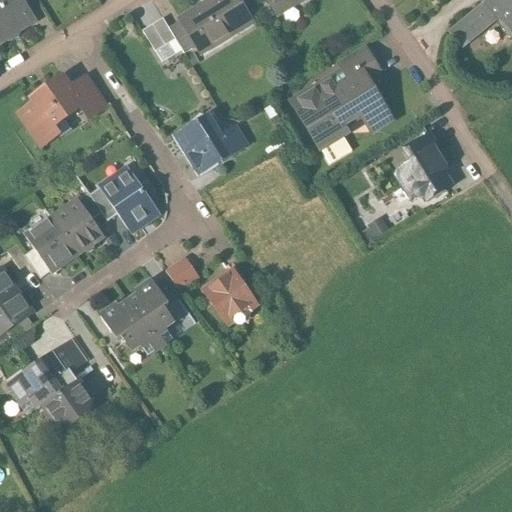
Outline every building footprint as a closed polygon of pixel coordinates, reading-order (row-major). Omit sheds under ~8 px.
[(18,0),(0,0),(0,48),(36,26),(20,3),(18,0)] [(254,27),(236,0),(216,0),(179,23),(181,25),(195,49),(202,59),(254,27)] [(267,0),(279,18),(306,0),(267,0)] [(511,36),(511,0),(492,0),(483,8),(449,36),(454,43),(461,52),(496,23),(509,39),(511,36)] [(169,33),(163,22),(143,34),(161,64),(181,51),(169,33)] [(195,49),(181,25),(169,33),(181,51),(184,56),(195,49)] [(359,67),(370,84),(382,76),(366,51),(338,68),(343,77),(359,67)] [(370,84),(359,67),(343,77),(293,106),(323,156),(351,139),(346,131),(363,121),(372,137),(393,124),(370,84)] [(86,79),(67,91),(81,114),(88,124),(107,111),(86,79)] [(55,131),(81,114),(67,91),(61,82),(30,101),(34,108),(19,117),(38,148),(58,136),(55,131)] [(223,138),(212,120),(189,134),(188,132),(174,141),(198,178),(248,147),(236,130),(223,138)] [(453,176),(431,140),(405,156),(408,162),(397,169),(401,175),(397,177),(395,182),(409,203),(415,200),(417,203),(418,204),(422,205),(424,205),(426,203),(430,210),(447,199),(445,195),(453,190),(446,180),(453,176)] [(128,173),(99,192),(100,194),(116,218),(131,238),(150,225),(159,219),(128,173)] [(100,194),(90,201),(101,217),(106,225),(116,218),(100,194)] [(87,198),(79,204),(92,223),(101,217),(90,201),(87,198)] [(92,223),(79,203),(52,221),(77,258),(82,254),(87,255),(92,252),(92,248),(104,240),(92,223)] [(77,258),(52,221),(26,239),(36,254),(50,274),(51,276),(77,258)] [(368,232),(357,239),(363,249),(388,234),(380,222),(367,230),(368,232)] [(16,249),(6,256),(20,276),(30,269),(25,261),(16,249)] [(36,254),(25,261),(30,269),(39,282),(50,274),(36,254)] [(185,261),(166,274),(182,297),(201,283),(185,261)] [(0,305),(18,293),(2,269),(0,270),(0,305)] [(256,309),(232,275),(205,294),(229,328),(256,309)] [(170,307),(152,283),(136,295),(139,299),(129,306),(159,348),(171,340),(166,333),(174,327),(165,314),(171,310),(170,307)] [(33,314),(18,293),(0,305),(0,337),(9,331),(24,320),(33,314)] [(177,302),(170,307),(171,310),(165,314),(174,327),(177,332),(191,322),(177,302)] [(117,308),(100,320),(118,345),(128,359),(143,349),(148,356),(159,348),(129,306),(120,312),(117,308)] [(31,330),(24,320),(9,331),(16,340),(31,330)] [(83,364),(68,342),(2,388),(19,412),(31,404),(38,414),(40,412),(76,387),(68,375),(83,364)] [(128,359),(118,345),(109,352),(124,373),(133,367),(128,359)] [(76,387),(40,412),(59,438),(94,413),(76,387)]
